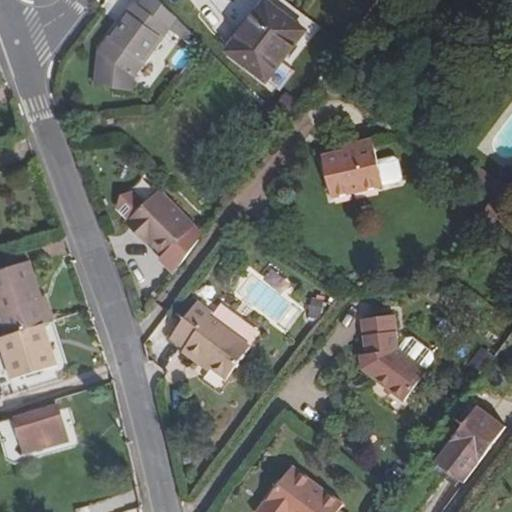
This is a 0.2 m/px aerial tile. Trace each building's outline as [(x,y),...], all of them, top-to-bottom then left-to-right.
[(266,3),(228,52),(266,83),(304,32),(266,3)] [(99,53),(94,88),(128,92),(133,79),(169,30),(135,5),(99,53)] [(384,193),(378,167),(373,145),(354,149),(354,154),(345,155),(324,160),(333,204),(384,193)] [(378,167),(384,193),(395,190),(400,185),(396,167),(392,165),(378,167)] [(511,197),(511,194),(479,170),(469,182),(504,208),(511,197)] [(144,235),(151,242),(166,256),(196,227),(161,192),(127,224),(141,238),(144,235)] [(148,245),(151,242),(144,235),(141,238),(148,245)] [(0,306),(10,339),(46,328),(50,326),(30,265),(0,273),(0,306)] [(213,315),(200,304),(173,340),(187,350),(184,354),(200,366),(203,363),(228,381),(251,349),(211,318),(213,315)] [(378,376),(375,381),(405,403),(428,373),(426,372),(434,361),(433,356),(413,340),(407,341),(399,351),(394,316),(361,322),(366,357),(367,369),(378,376)] [(0,364),(9,361),(15,381),(58,368),(46,328),(10,339),(3,341),(1,341),(0,341),(0,364)] [(367,369),(366,357),(362,357),(363,372),(375,381),(378,376),(367,369)] [(9,361),(0,364),(0,385),(15,381),(9,361)] [(454,471),(495,415),(482,405),(441,461),(454,471)] [(57,406),(15,418),(25,455),(67,442),(57,406)] [(495,415),(454,471),(468,482),(510,425),(495,415)] [(25,455),(15,418),(0,421),(0,438),(6,460),(15,465),(27,461),(25,455)] [(339,511),(344,506),(294,469),(261,511),(339,511)]
